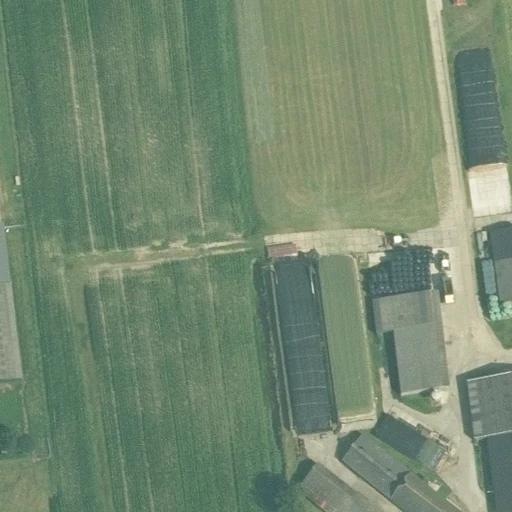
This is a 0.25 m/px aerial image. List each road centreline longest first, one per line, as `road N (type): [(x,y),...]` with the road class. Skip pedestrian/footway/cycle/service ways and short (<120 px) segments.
road 1 (track): [(437,0),(477,339),(457,404),(480,511)]
road 2 (track): [(112,511),(88,266)]
